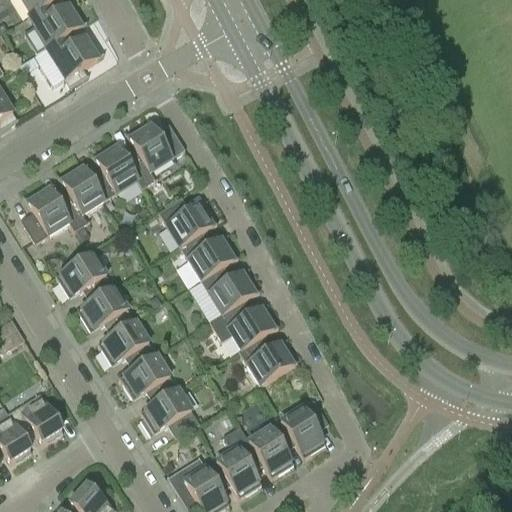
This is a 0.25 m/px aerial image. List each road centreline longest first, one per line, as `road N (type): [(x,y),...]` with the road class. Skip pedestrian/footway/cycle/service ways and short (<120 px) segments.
road 1 (tertiary): [(228,37),(396,343),(454,395),(511,406)]
road 2 (residential): [(342,475),(354,456),(237,226),(147,81)]
road 3 (tertiary): [(511,372),(478,364),(418,323),(254,24)]
road 4 (residential): [(107,437),(0,270)]
road 5 (residential): [(0,173),(147,81)]
